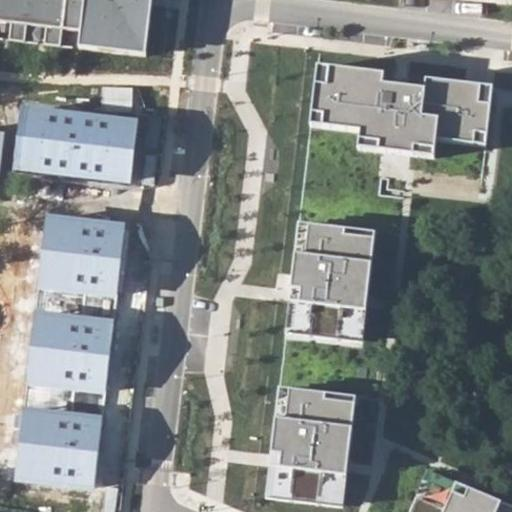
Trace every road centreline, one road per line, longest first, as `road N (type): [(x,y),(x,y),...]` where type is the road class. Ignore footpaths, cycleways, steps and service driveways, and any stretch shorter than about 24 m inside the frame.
road 1 (residential): [(212,2),(154,510)]
road 2 (residential): [(212,2),(511,37)]
